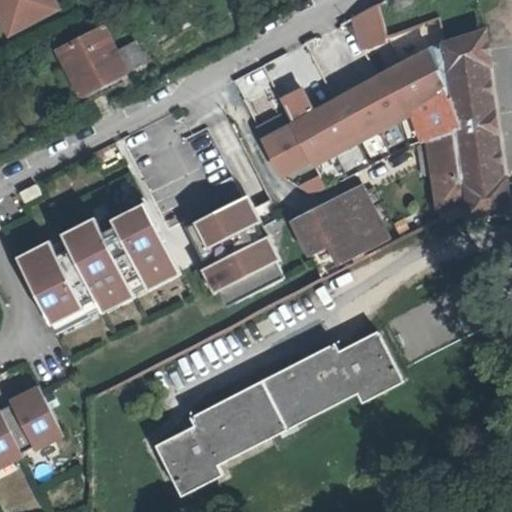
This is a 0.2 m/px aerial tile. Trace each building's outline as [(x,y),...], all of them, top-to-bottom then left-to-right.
[(16,0),(0,7),(0,10),(13,39),(63,17),(61,12),(54,0),(16,0)] [(415,0),(397,0),(393,3),(398,14),(417,3),(415,0)] [(383,8),(358,21),(366,49),(392,42),(383,8)] [(110,30),(66,53),(92,103),(135,82),(110,30)] [(473,208),(444,213),(445,223),(511,212),(511,207),(509,188),(509,186),(505,186),(489,66),(492,66),(489,41),(473,45),(450,51),(473,208)] [(431,58),(401,75),(292,133),(286,122),(267,132),(267,135),(289,181),(422,110),(435,143),(444,213),(473,208),(450,51),(431,58)] [(183,233),(225,313),(282,283),(230,181),(205,193),(217,215),(183,233)] [(30,193),(13,201),(18,211),(35,202),(30,193)] [(368,198),(341,211),(365,257),(393,244),(368,198)] [(11,269),(50,342),(173,277),(136,206),(11,269)] [(323,278),(365,257),(341,211),(300,233),(323,278)] [(162,451),(189,504),(230,484),(224,473),(363,405),(368,414),(410,393),(384,341),(346,360),(343,352),(196,425),(200,433),(162,451)] [(0,415),(0,469),(58,440),(36,397),(0,415)]
